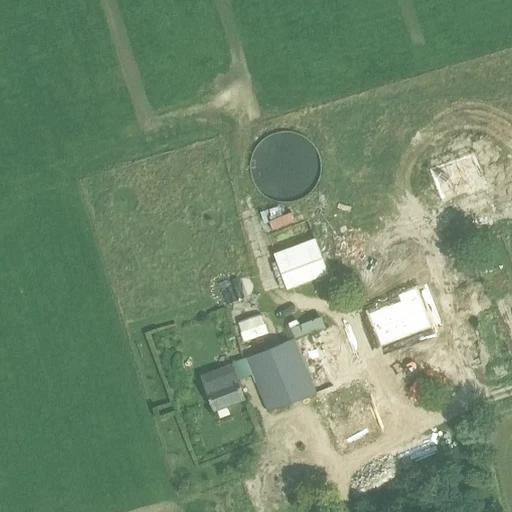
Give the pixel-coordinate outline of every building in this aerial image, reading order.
[(251,166),(251,172),(252,177),(254,183),(257,187),(261,192),(265,195),(270,198),(275,200),(281,202),(286,202),(292,202),(297,200),(302,198),(307,195),(311,192),(315,187),(318,183),(320,177),(321,172),(322,166),(321,161),(320,155),(318,150),(315,146),(311,141),(307,138),(302,135),(297,133),(292,131),(286,131),(281,131),(275,133),(270,135),(265,138),(261,141),(257,146),(254,150),(252,155),(251,161),(251,166)] [(274,253),(287,286),(327,270),(321,253),(315,238),(274,253)] [(232,311),(262,312),(263,286),(233,285),(232,311)] [(429,326),(415,286),(399,292),(402,299),(367,311),(379,344),(429,326)] [(332,315),(297,331),(354,451),(384,437),(379,425),(383,422),(332,315)] [(246,359),(253,375),(268,412),(315,392),(293,339),(246,359)] [(246,359),(232,364),(238,380),(253,375),(246,359)] [(238,380),(232,364),(201,376),(215,411),(246,399),(238,380)] [(285,446),(276,448),(287,487),(298,484),(291,457),(299,454),(294,436),(283,439),(285,446)]
